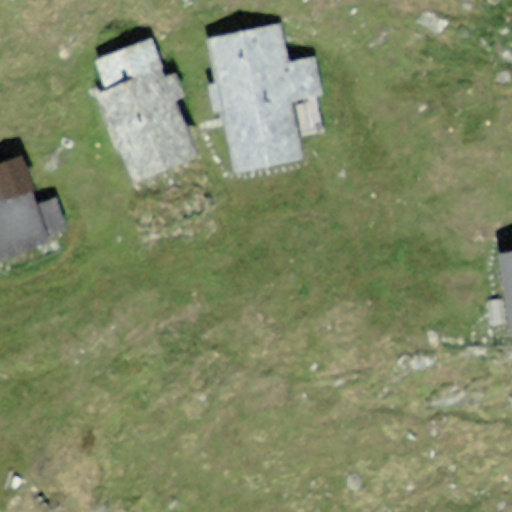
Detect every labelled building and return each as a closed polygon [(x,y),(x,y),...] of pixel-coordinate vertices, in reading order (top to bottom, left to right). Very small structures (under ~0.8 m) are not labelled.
[(222,52),(267,174),(326,153),(281,31),(222,52)] [(100,80),(157,185),(216,153),(159,48),(100,80)] [(0,181),(0,269),(63,235),(26,167),(0,181)] [(510,338),(511,337),(511,250),(496,253),(510,338)] [(0,430),(0,487),(29,476),(10,427),(0,430)]
